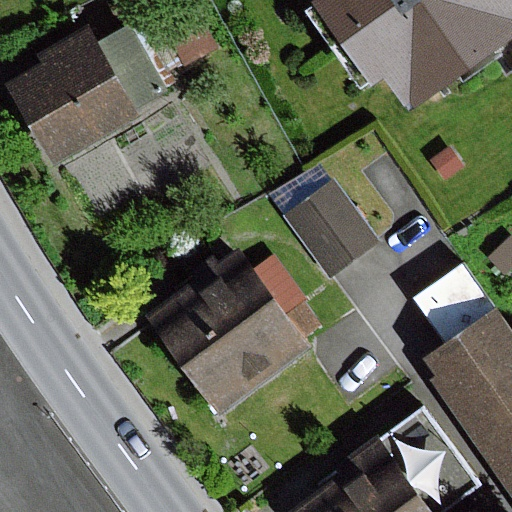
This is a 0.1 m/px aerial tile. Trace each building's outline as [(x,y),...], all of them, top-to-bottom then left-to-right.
[(511,0),(316,0),(316,1),(377,85),(390,75),(412,107),(511,35),(511,0)] [(200,11),(168,29),(188,65),(220,47),(200,11)] [(50,61),(19,78),(61,155),(176,92),(134,15),(98,35),(92,25),(44,51),(50,61)] [(453,147),(433,161),(446,180),(466,166),(453,147)] [(338,177),(286,215),(332,277),(383,239),(338,177)] [(511,234),(490,257),(508,275),(511,270),(511,234)] [(240,244),(151,309),(223,407),(312,342),(240,244)] [(447,341),(501,303),(470,258),(415,295),(447,341)] [(447,341),(432,351),(446,372),(436,379),(511,487),(511,318),(501,303),(447,341)] [(383,434),(390,443),(440,511),(450,511),(487,485),(426,403),(383,434)] [(440,511),(390,443),(300,510),(301,511),(440,511)]
